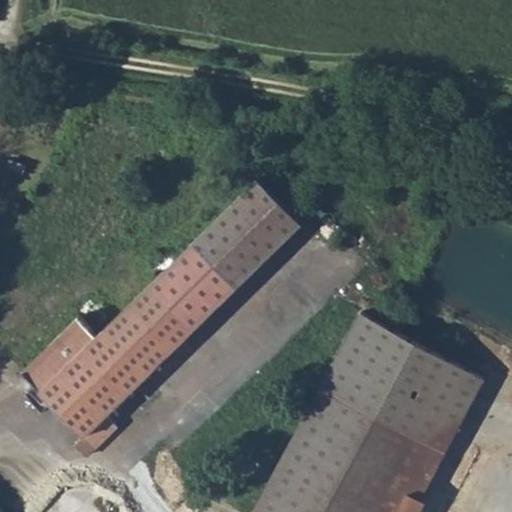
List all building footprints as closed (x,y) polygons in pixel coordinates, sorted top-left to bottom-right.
[(115,319),(156,365),(201,323),(303,222),(260,178),(157,276),(115,319)] [(156,365),(115,319),(97,301),(23,372),(36,384),(30,390),(47,408),(52,402),(84,435),(87,432),(99,445),(126,420),(113,405),(126,393),(156,365)] [(396,511),(472,370),(363,311),(253,511),(396,511)] [(396,511),(421,511),(427,501),(422,498),(485,377),(472,370),(396,511)] [(89,455),(99,445),(87,432),(84,435),(77,443),(89,455)] [(163,441),(133,467),(139,475),(170,448),(163,441)] [(480,449),(466,481),(478,486),(492,455),(480,449)]
